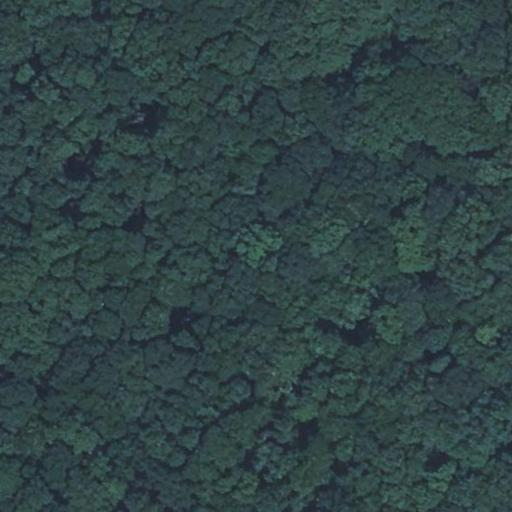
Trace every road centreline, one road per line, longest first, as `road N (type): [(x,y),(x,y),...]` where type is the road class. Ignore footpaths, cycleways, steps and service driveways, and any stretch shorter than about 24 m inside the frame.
road 1 (track): [(258,0),(369,511)]
road 2 (track): [(511,253),(0,351)]
